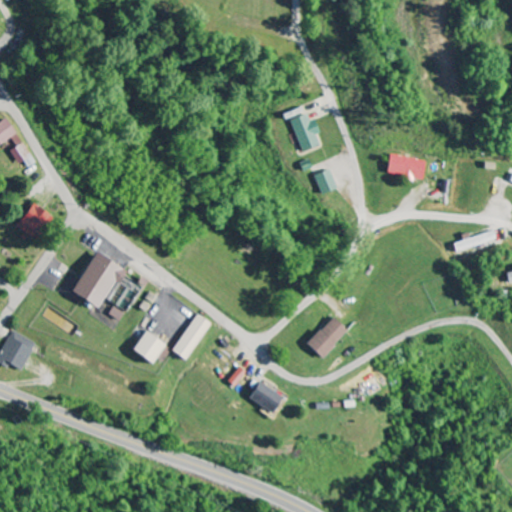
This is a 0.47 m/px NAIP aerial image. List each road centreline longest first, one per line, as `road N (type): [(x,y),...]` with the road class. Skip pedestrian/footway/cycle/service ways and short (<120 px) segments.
road 1 (residential): [(511,360),(479,324),(462,321),(415,332),(325,380),(296,380),(80,210),(0,80)]
road 2 (secondary): [(304,511),(0,390)]
road 3 (residential): [(253,344),(325,288),(361,227)]
road 4 (residential): [(80,210),(0,325)]
